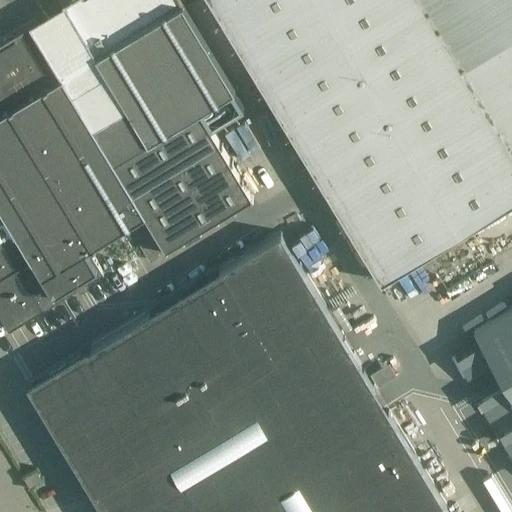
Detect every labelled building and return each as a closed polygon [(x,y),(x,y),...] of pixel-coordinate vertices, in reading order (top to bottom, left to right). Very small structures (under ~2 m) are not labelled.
[(143,214),(143,215),(144,214),(154,230),(152,231),(153,232),(155,231),(166,250),(167,249),(166,247),(182,238),(183,240),(185,239),(184,237),(199,228),(200,229),(202,228),(201,227),(216,217),(217,219),(219,218),(218,216),(233,207),(234,209),(236,208),(235,206),(250,197),(251,198),(253,197),(242,179),(243,178),(242,176),(241,177),(231,162),(233,161),(232,159),(230,160),(221,145),(223,144),(222,142),(220,143),(211,127),(212,126),(211,125),(209,126),(200,110),(202,109),(236,88),(182,0),(69,0),(62,4),(65,8),(33,28),(30,23),(12,34),(15,38),(0,47),(0,315),(8,329),(103,272),(92,254),(89,255),(85,249),(143,214)] [(511,0),(209,0),(381,281),(511,200),(511,0)] [(88,346),(80,350),(82,353),(31,384),(108,511),(450,511),(281,231),(218,269),(150,311),(150,310),(89,347),(88,346)] [(511,306),(474,329),(511,390),(511,306)] [(23,477),(29,486),(41,478),(36,469),(24,477),(23,477)]
